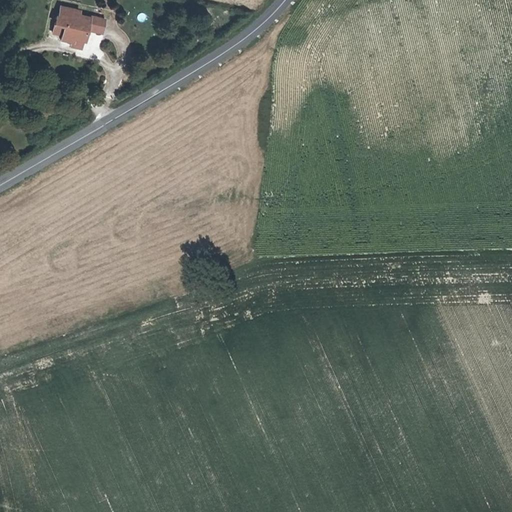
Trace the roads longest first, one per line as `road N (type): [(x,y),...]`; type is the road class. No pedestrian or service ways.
road 1 (secondary): [(108,120),(249,36),(284,0)]
road 2 (secondary): [(0,185),(108,120)]
road 3 (residential): [(108,120),(52,85),(0,72)]
